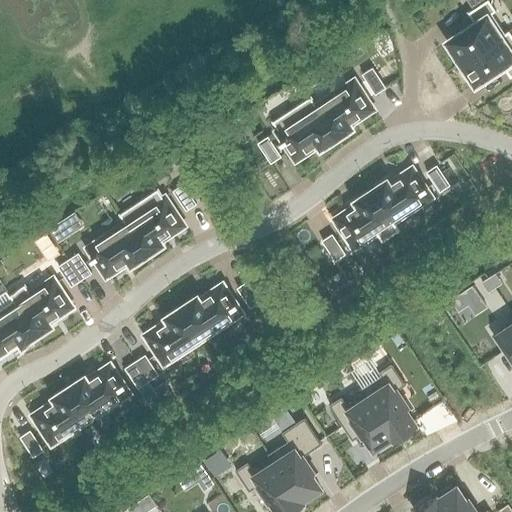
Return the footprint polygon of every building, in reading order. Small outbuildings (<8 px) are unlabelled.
[(475,22),(447,40),(461,62),(505,33),(505,32),(491,12),(495,10),(489,0),(485,0),(468,11),(475,22)] [(461,62),(459,63),(474,86),(504,66),(511,76),(511,75),(511,34),(509,30),(509,29),(505,32),(505,33),(461,62)] [(373,67),(362,74),(376,94),(386,88),(373,67)] [(316,105),(315,105),(337,138),(353,127),(350,123),(359,117),(359,118),(374,109),(354,79),(316,105)] [(311,97),(273,122),(278,130),(276,131),(281,139),(280,140),(282,143),(283,142),(295,160),(310,151),(309,150),(318,144),(320,148),(337,138),(315,105),(316,105),(311,97)] [(268,136),(257,143),(271,163),(281,156),(268,136)] [(436,165),(426,172),(439,192),(450,185),(436,165)] [(387,179),(371,190),(393,222),(432,196),(426,188),(428,187),(426,184),(424,185),(412,167),(398,176),(398,177),(390,183),(387,179)] [(183,184),(173,191),(186,211),(196,204),(183,184)] [(157,189),(120,214),(125,222),(126,221),(148,254),(164,243),(161,239),(169,234),(170,235),(185,225),(165,195),(163,197),(157,189)] [(348,209),(334,218),(353,248),(377,233),(382,241),(399,230),(393,222),(371,190),(355,200),(358,204),(349,210),(348,209)] [(125,222),(86,247),(92,256),(91,257),(93,259),(94,258),(106,277),(121,267),(120,266),(129,260),(131,265),(148,254),(126,221),(125,222)] [(60,222),(50,229),(59,242),(69,235),(60,222)] [(332,234),(322,241),(335,261),(345,254),(332,234)] [(78,253),(68,260),(81,280),(92,273),(78,253)] [(68,260),(58,266),(71,286),(81,280),(68,260)] [(496,273),(489,278),(495,288),(502,283),(496,273)] [(25,284),(8,295),(13,303),(14,302),(36,335),(52,325),(49,321),(58,315),(59,316),(73,307),(54,277),(31,292),(30,292),(25,284)] [(489,278),(482,282),(489,292),(495,288),(489,278)] [(247,281),(237,288),(250,308),(260,301),(247,281)] [(197,296),(181,306),(203,339),(242,313),(223,283),(209,292),(209,293),(199,300),(197,296)] [(472,286),(463,292),(467,299),(471,300),(478,295),(472,286)] [(13,303),(0,311),(0,354),(9,349),(8,348),(17,342),(20,346),(36,335),(14,302),(13,303)] [(158,326),(144,335),(164,365),(203,339),(181,306),(166,316),(168,320),(158,327),(158,326)] [(511,324),(497,334),(511,356),(511,324)] [(145,354),(135,361),(148,381),(158,374),(145,354)] [(135,361),(125,368),(138,388),(148,381),(135,361)] [(381,375),(362,388),(365,392),(394,436),(395,438),(416,424),(406,409),(407,408),(396,391),(406,384),(392,363),(379,371),(381,375)] [(84,376),(69,386),(91,419),(130,393),(110,364),(96,373),(97,374),(87,380),(84,376)] [(163,382),(154,389),(165,405),(175,399),(163,382)] [(45,406),(32,415),(51,445),(91,419),(69,386),(53,397),(56,401),(46,407),(45,406)] [(342,396),(329,404),(343,425),(353,419),(364,436),(365,435),(374,449),(378,446),(380,450),(392,442),(390,438),(394,436),(365,392),(347,404),(342,396)] [(288,441),(270,452),(302,500),(305,498),(308,501),(320,494),(317,490),(321,488),(312,474),(313,473),(302,456),(322,443),(305,417),(282,432),(288,441)] [(30,430),(20,437),(33,457),(43,450),(30,430)] [(248,461),(235,470),(249,491),(259,485),(270,502),(272,501),(279,511),(288,511),(303,502),(302,500),(270,452),(268,454),(271,458),(253,469),(248,461)] [(201,464),(192,470),(204,490),(214,483),(201,464)] [(436,496),(435,497),(444,511),(489,511),(488,509),(482,511),(475,511),(467,498),(465,499),(456,486),(453,488),(450,485),(438,492),(441,496),(437,498),(436,496)] [(156,505),(149,494),(140,500),(147,511),(156,505)] [(444,511),(435,497),(415,510),(416,511),(444,511)]
